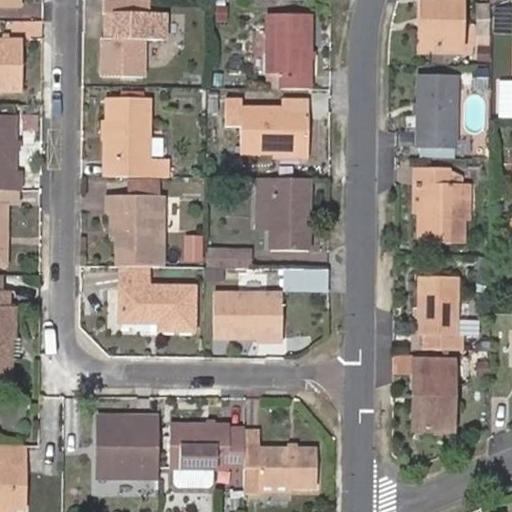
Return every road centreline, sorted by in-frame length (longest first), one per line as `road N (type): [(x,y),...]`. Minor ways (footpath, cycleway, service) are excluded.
road 1 (residential): [(65,0),(63,347),(82,371),(358,376)]
road 2 (residential): [(358,376),(362,27),(371,0)]
road 3 (residential): [(359,511),(358,376)]
road 4 (residential): [(390,511),(511,465)]
